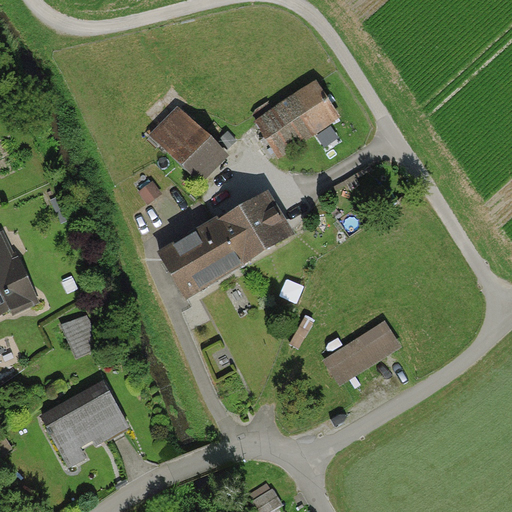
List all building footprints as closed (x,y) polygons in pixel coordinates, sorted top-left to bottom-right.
[(342,117),(317,83),(253,130),(278,165),(342,117)] [(200,183),(224,152),(172,112),(148,143),(200,183)] [(289,235),(267,199),(218,228),(216,224),(162,256),(185,296),(289,235)] [(0,318),(38,303),(8,231),(0,234),(0,318)] [(399,347),(384,323),(325,360),(340,384),(399,347)] [(107,385),(42,427),(70,470),(135,428),(107,385)]
